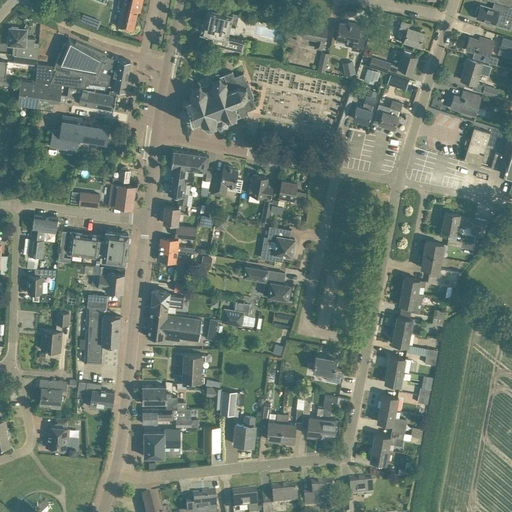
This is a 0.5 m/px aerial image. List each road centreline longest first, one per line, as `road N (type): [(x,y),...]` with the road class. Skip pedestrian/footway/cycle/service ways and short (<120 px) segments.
road 1 (residential): [(116,470),(138,477),(345,457),(368,342)]
road 2 (tertiary): [(116,470),(146,221)]
road 3 (residential): [(336,170),(304,320),(311,332),(368,342)]
road 4 (residential): [(157,131),(336,170)]
road 5 (residential): [(398,182),(449,18)]
road 6 (residential): [(10,361),(17,207)]
road 7 (tertiary): [(157,131),(181,0)]
road 8 (residential): [(146,221),(17,207)]
road 9 (residential): [(10,361),(31,441),(0,460)]
